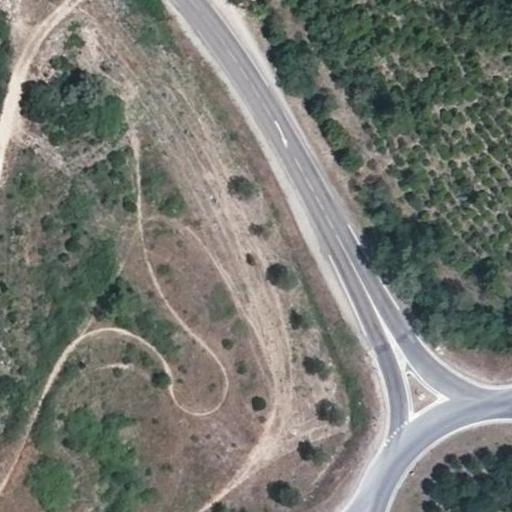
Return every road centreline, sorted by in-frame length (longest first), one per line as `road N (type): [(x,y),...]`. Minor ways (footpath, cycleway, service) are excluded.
road 1 (tertiary): [(333,236),(272,121),(190,0)]
road 2 (tertiary): [(480,402),(433,377),(333,236)]
road 3 (tertiary): [(333,236),(384,354),(401,444)]
road 4 (track): [(74,0),(24,60),(0,135)]
